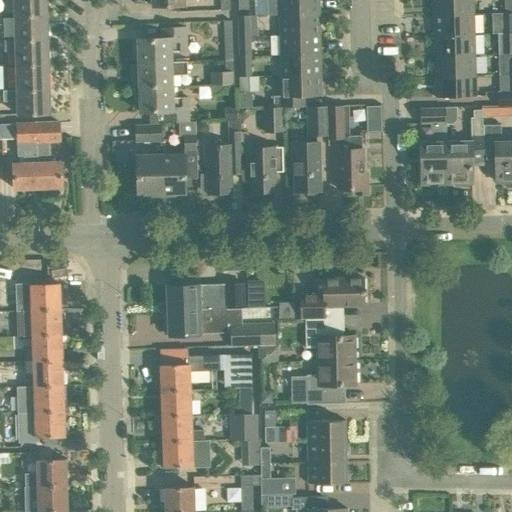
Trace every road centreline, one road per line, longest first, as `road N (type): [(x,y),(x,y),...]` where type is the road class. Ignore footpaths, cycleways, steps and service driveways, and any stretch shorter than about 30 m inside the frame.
road 1 (residential): [(91,234),(396,227)]
road 2 (residential): [(108,511),(103,269),(91,234)]
road 3 (residential): [(402,480),(396,227)]
road 4 (residential): [(110,0),(111,11),(94,11),(91,234)]
road 5 (residential): [(396,227),(388,87),(361,82),(357,0)]
